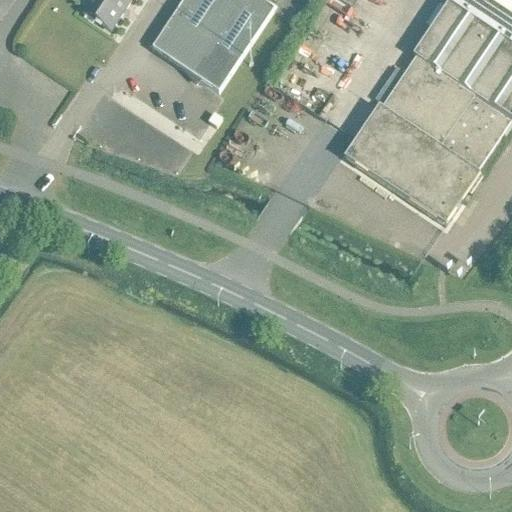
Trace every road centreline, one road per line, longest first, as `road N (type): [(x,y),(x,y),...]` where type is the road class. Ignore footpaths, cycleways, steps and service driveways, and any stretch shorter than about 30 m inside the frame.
road 1 (secondary): [(438,403),(172,270),(0,202)]
road 2 (secondary): [(438,403),(428,437),(443,468),(476,481),(511,465)]
